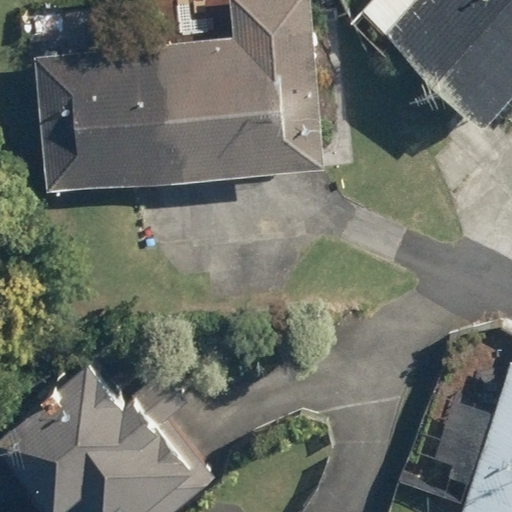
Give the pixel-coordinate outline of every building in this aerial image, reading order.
[(348,140),(330,0),(243,0),(247,23),(58,47),(74,174),(348,140)] [(511,0),(391,0),(511,106),(511,0)] [(94,484),(118,511),(172,511),(229,463),(180,407),(206,385),(178,353),(145,382),(113,344),(20,425),(81,495),(94,484)] [(511,511),(511,394),(477,511),(511,511)] [(223,511),(214,502),(203,511),(223,511)]
